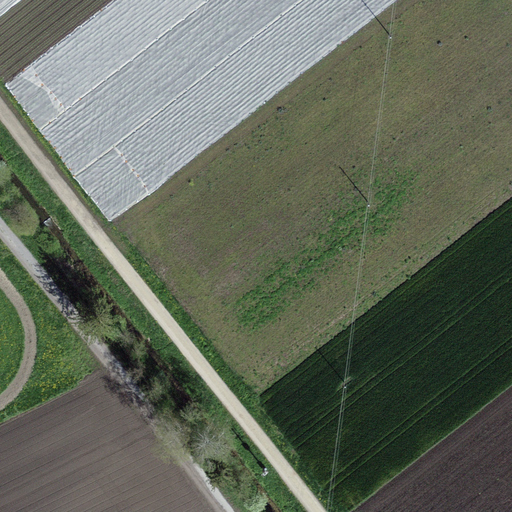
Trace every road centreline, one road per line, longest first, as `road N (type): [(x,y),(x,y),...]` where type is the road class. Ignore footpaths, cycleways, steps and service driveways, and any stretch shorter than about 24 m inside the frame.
road 1 (track): [(311,511),(0,107)]
road 2 (track): [(228,511),(0,223)]
road 3 (unknown): [(0,278),(21,307),(30,340),(19,381),(0,402)]
